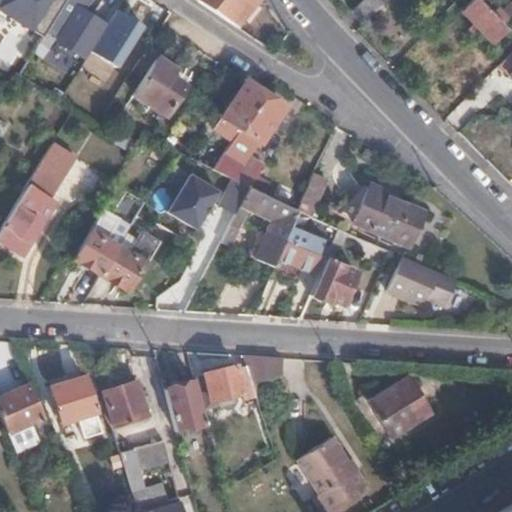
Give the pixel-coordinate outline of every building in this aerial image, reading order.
[(0,11),(11,18),(22,0),(1,0),(0,2),(0,11)] [(46,33),(66,0),(22,0),(11,18),(42,38),(46,33)] [(92,0),(66,0),(46,33),(56,39),(55,41),(81,58),(101,25),(84,13),(92,0)] [(262,0),(195,0),(252,37),(265,22),(281,41),(288,34),(262,0)] [(361,0),(342,18),(353,28),(380,3),(376,0),(361,0)] [(491,42),(504,28),(500,23),(506,16),(497,6),(496,0),(495,0),(486,0),(482,4),(478,0),(472,0),(462,11),(491,42)] [(142,27),(117,10),(89,50),(114,68),(142,27)] [(511,50),(498,64),(511,77),(511,50)] [(188,78),(157,57),(132,94),(163,115),(188,78)] [(232,139),(263,93),(243,79),(212,125),(232,139)] [(282,106),(263,93),(232,139),(219,158),(212,169),(229,178),(245,186),(248,188),(260,165),(247,158),(282,106)] [(75,156),(52,141),(0,222),(0,240),(22,255),(56,201),(49,197),(75,156)] [(324,182),(310,173),(295,209),(309,215),(324,182)] [(217,191),(188,174),(166,211),(195,229),(217,191)] [(245,186),(229,178),(218,201),(234,209),(245,186)] [(406,246),(421,214),(385,197),(387,194),(369,185),(368,188),(365,187),(351,219),(406,246)] [(295,209),(248,188),(237,205),(269,218),(263,232),(256,229),(246,253),(272,265),(275,260),(295,209)] [(74,258),(99,275),(117,245),(130,224),(102,207),(89,228),(91,230),(74,258)] [(309,215),(295,209),(275,260),(285,265),(282,273),(294,278),(297,271),(315,278),(323,257),(330,243),(336,228),(327,224),(321,239),(303,230),(309,215)] [(339,248),(346,232),(336,228),(330,243),(339,248)] [(117,245),(99,275),(124,290),(142,261),(144,262),(156,241),(140,231),(127,252),(117,245)] [(399,256),(392,271),(420,284),(427,268),(399,256)] [(315,278),(307,296),(324,303),(326,299),(339,304),(354,271),(323,257),(315,278)] [(443,307),(455,280),(427,268),(420,284),(392,271),(384,289),(420,305),(423,298),(443,307)] [(279,357),(241,355),(250,383),(285,371),(279,357)] [(233,395),(240,393),(234,367),(202,374),(208,401),(215,400),(217,404),(222,407),(233,404),(234,400),(233,395)] [(98,429),(81,375),(47,385),(61,432),(79,427),(82,435),(98,429)] [(387,436),(427,411),(404,376),(365,400),(387,436)] [(192,380),(161,388),(172,432),(203,424),(192,380)] [(27,381),(0,393),(0,416),(6,431),(30,420),(41,416),(27,381)] [(110,424),(143,413),(133,381),(100,391),(110,424)] [(30,420),(6,431),(16,453),(40,443),(30,420)] [(348,469),(327,437),(293,458),(315,493),(308,497),(317,511),(325,511),(351,496),(347,490),(359,482),(350,468),(348,469)] [(165,461),(160,439),(126,448),(131,469),(165,461)] [(138,511),(179,511),(176,501),(138,511)]
